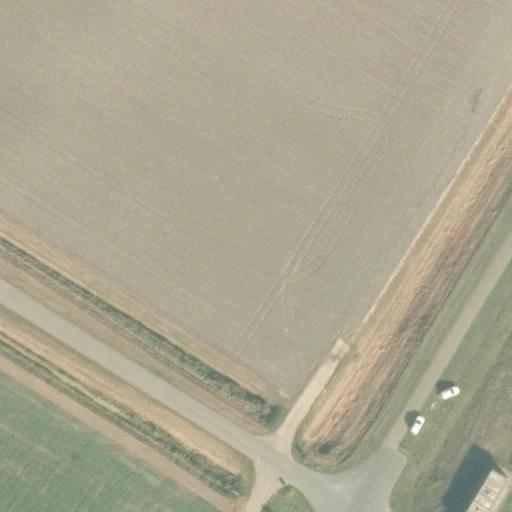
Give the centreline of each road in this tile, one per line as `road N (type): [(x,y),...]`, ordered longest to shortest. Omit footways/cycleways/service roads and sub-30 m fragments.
road 1 (unclassified): [(357,508),(0,287)]
road 2 (unclassified): [(357,508),(511,242)]
